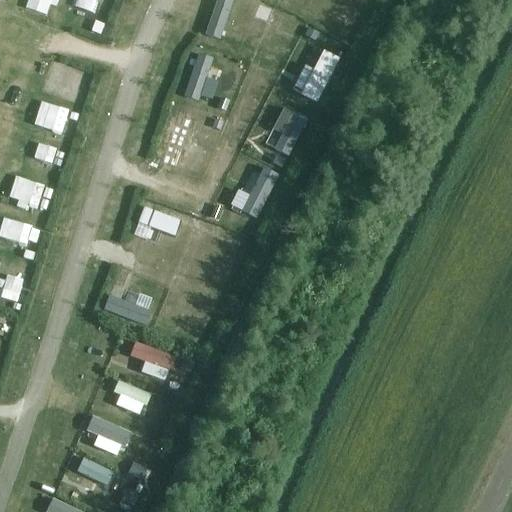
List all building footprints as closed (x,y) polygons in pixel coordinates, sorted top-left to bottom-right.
[(102,27),(108,7),(82,0),(76,20),(102,27)] [(209,0),(204,14),(266,39),(281,0),(209,0)] [(217,90),(209,88),(206,98),(234,106),(242,82),(222,76),(217,90)] [(62,105),(84,106),(86,82),(64,80),(62,105)] [(319,106),(322,95),(295,88),(291,106),(305,109),(306,103),(319,106)] [(189,135),(216,147),(224,129),(198,117),(189,135)] [(263,157),(254,174),(273,184),(282,167),(263,157)] [(166,228),(161,249),(184,255),(190,234),(166,228)] [(238,258),(247,240),(230,231),(221,249),(238,258)] [(8,253),(18,254),(17,264),(38,266),(41,242),(9,239),(8,253)] [(226,298),(233,275),(209,267),(201,290),(226,298)] [(0,292),(0,295),(23,301),(30,274),(7,268),(0,292)] [(154,268),(147,287),(169,295),(176,276),(154,268)] [(189,304),(187,314),(211,320),(214,310),(189,304)] [(177,360),(133,342),(129,352),(173,370),(177,360)] [(151,396),(116,382),(111,394),(146,408),(151,396)] [(131,437),(97,423),(92,435),(127,449),(131,437)] [(116,474),(81,460),(76,473),(111,487),(116,474)]
